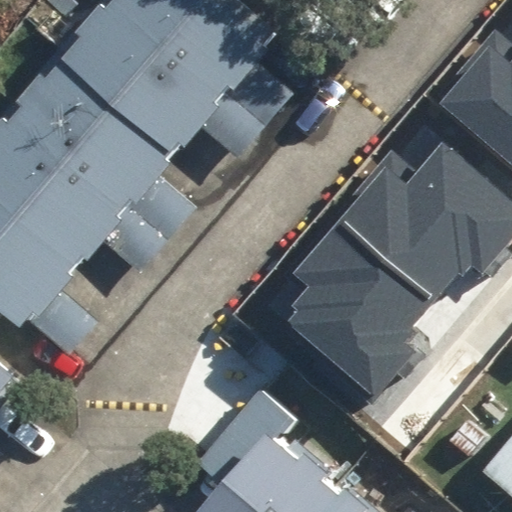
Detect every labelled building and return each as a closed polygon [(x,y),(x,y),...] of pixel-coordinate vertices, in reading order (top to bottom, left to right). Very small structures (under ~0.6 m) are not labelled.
[(115,0),(114,2),(258,126),(284,95),(255,68),(278,41),(230,0),(115,0)] [(230,161),(258,126),(114,2),(104,14),(98,9),(75,37),(80,42),(61,65),(173,159),(194,132),(230,161)] [(439,104),(511,164),(511,42),(495,28),(455,76),(459,79),(439,104)] [(151,185),(173,159),(61,65),(44,82),(36,76),(12,104),(20,112),(14,119),(157,243),(184,211),(151,185)] [(0,121),(0,207),(78,274),(101,248),(131,272),(157,243),(14,119),(7,128),(0,121)] [(340,217),(431,295),(436,299),(458,273),(464,278),(474,267),(482,274),(511,239),(511,200),(442,140),(416,171),(391,150),(350,197),(355,200),(340,217)] [(78,274),(0,207),(0,312),(26,335),(31,329),(60,355),(89,323),(60,297),(78,274)] [(286,324),(374,399),(414,351),(404,343),(419,326),(410,319),(431,295),(340,217),(292,272),(309,287),(293,305),(298,309),(286,324)] [(0,363),(0,401),(19,379),(0,363)] [(298,452),(287,442),(304,423),(272,396),(209,469),(238,494),(223,511),(335,511),(349,496),(336,484),(344,474),(307,442),(298,452)] [(511,455),(493,477),(511,492),(511,455)] [(389,511),(363,489),(355,501),(349,496),(335,511),(389,511)]
